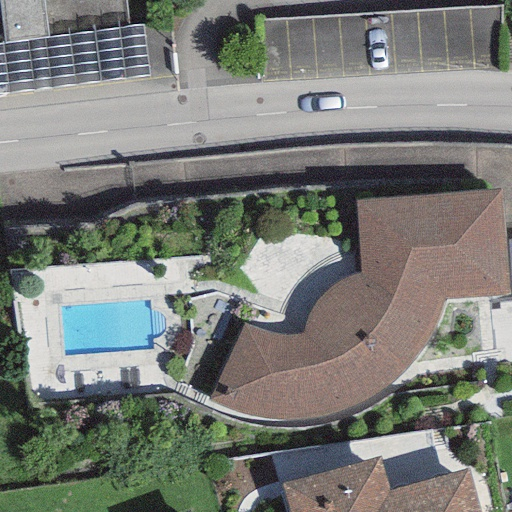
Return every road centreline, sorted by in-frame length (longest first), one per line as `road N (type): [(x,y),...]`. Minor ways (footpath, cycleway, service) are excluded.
road 1 (unclassified): [(511,108),(279,114),(0,144)]
road 2 (unknown): [(210,121),(202,30),(224,0)]
